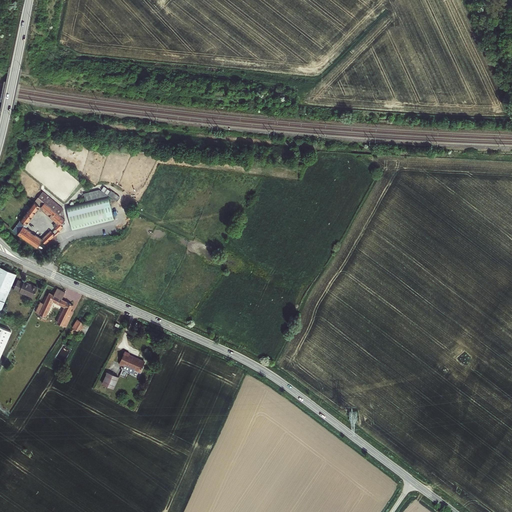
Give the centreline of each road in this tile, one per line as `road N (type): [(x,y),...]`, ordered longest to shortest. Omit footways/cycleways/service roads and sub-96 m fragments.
road 1 (tertiary): [(28,264),(246,360),(413,481)]
road 2 (tertiary): [(29,0),(0,141)]
